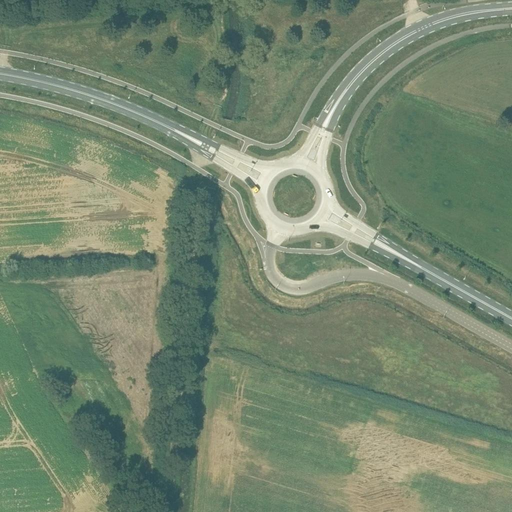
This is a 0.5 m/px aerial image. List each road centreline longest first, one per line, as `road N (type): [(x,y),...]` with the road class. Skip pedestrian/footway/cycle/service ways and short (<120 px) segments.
road 1 (track): [(194,166),(161,511)]
road 2 (tertiary): [(279,226),(269,268),(284,284),(361,272),(391,278),(511,346)]
road 3 (tertiary): [(329,118),(356,76),(404,37),(450,17),(511,9)]
road 4 (primary): [(0,73),(110,101),(201,143)]
road 5 (primary): [(511,318),(388,249)]
